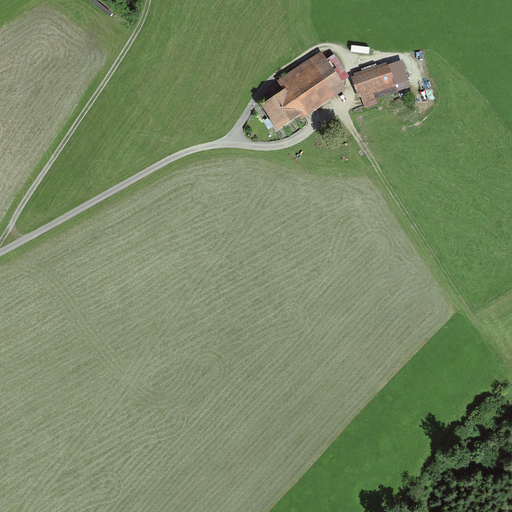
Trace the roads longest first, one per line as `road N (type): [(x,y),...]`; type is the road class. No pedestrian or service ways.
road 1 (track): [(226,143),(286,67),(337,45),(351,64),(347,101),(289,144),(240,145)]
road 2 (track): [(511,384),(342,105)]
road 3 (track): [(149,0),(0,244)]
road 4 (track): [(240,145),(193,150),(161,164),(0,253)]
